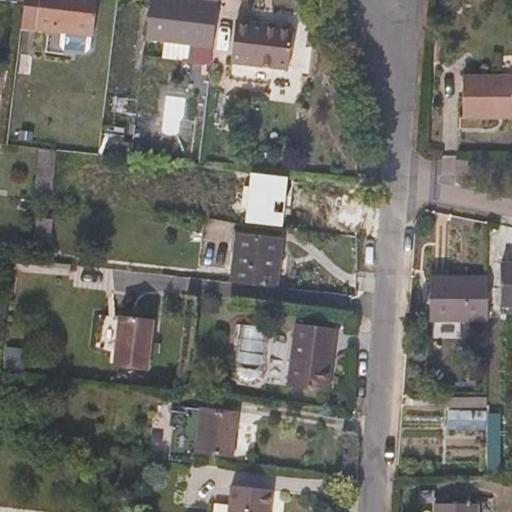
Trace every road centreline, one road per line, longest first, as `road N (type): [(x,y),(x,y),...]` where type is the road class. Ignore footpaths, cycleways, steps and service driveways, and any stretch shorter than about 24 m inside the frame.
road 1 (residential): [(374,511),(393,184)]
road 2 (residential): [(393,156),(356,0)]
road 3 (residential): [(413,0),(393,156)]
road 4 (residential): [(393,184),(511,207)]
